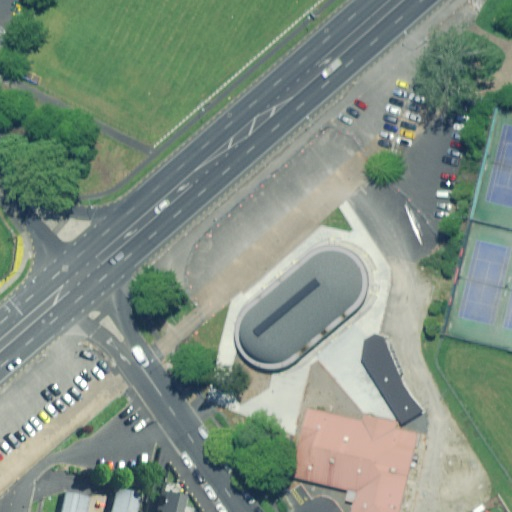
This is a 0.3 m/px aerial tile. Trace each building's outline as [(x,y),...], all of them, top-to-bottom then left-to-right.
[(334,245),(325,247),(252,307),(244,317),(241,329),(242,342),(246,352),(254,361),(268,368),(281,370),(297,364),(365,307),(371,296),(374,287),(373,273),(368,261),(359,251),(344,246),(334,245)] [(379,333),(368,340),(366,359),(406,424),(427,411),(419,401),(409,387),(403,374),(389,337),(379,333)] [(365,421),(312,410),(296,479),(358,493),(353,511),(402,511),(420,434),(398,430),(400,422),(366,415),(365,421)] [(134,511),(138,494),(114,489),(108,511),(134,511)] [(84,511),(87,499),(62,493),(58,511),(84,511)] [(173,511),(175,498),(159,497),(156,511),(173,511)]
